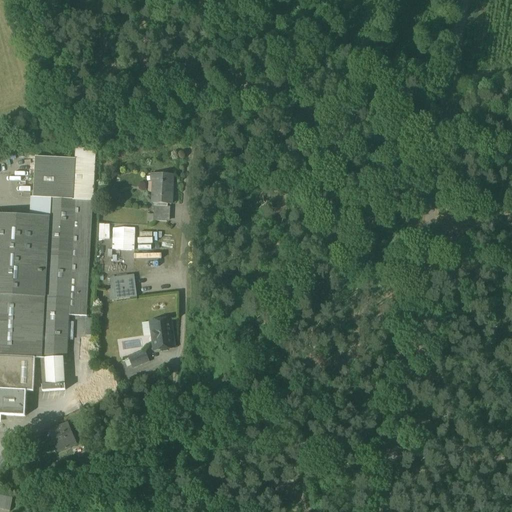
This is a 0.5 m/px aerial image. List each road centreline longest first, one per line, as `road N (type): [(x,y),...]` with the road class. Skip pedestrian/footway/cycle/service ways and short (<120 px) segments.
road 1 (track): [(167,511),(189,155),(277,0)]
road 2 (unclassified): [(388,511),(466,0)]
road 3 (track): [(454,76),(147,0)]
